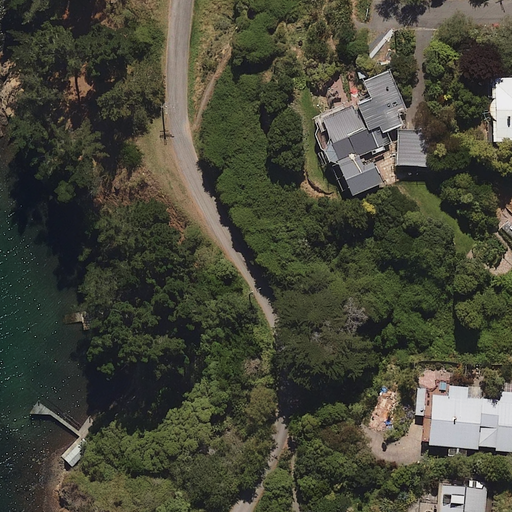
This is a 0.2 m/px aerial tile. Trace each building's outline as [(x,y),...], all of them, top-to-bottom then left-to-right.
[(410,123),(389,72),(364,83),(371,98),(322,119),(332,143),(323,147),(331,166),(336,164),(351,198),(382,185),(369,153),(391,143),(386,133),(410,123)] [(511,80),(489,82),(491,145),(511,144),(511,80)] [(427,132),(397,132),(397,167),(427,167),(427,132)] [(511,382),(501,382),(500,399),(432,395),(429,446),(511,451),(511,382)] [(483,511),(484,482),(438,481),(438,506),(420,506),(419,511),(483,511)]
